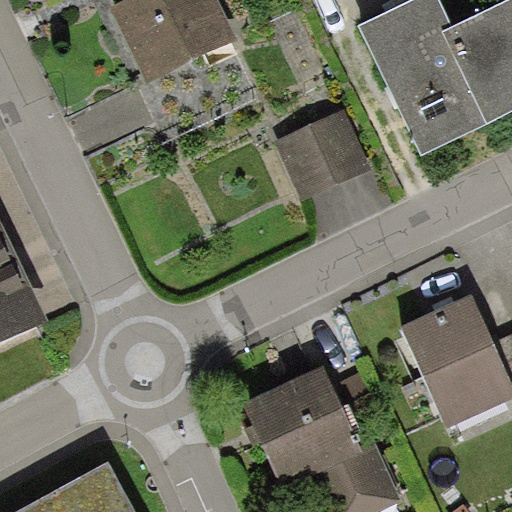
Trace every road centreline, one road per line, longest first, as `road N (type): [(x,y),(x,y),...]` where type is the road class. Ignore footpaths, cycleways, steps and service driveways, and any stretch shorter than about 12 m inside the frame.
road 1 (residential): [(139,370),(511,184)]
road 2 (residential): [(0,60),(139,370)]
road 3 (residential): [(0,446),(139,370)]
road 4 (residential): [(139,370),(205,511)]
